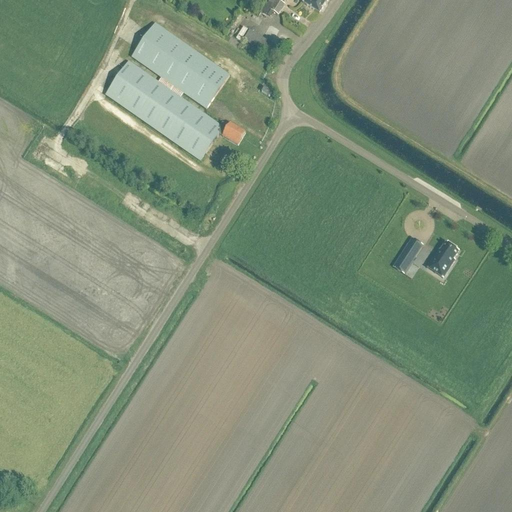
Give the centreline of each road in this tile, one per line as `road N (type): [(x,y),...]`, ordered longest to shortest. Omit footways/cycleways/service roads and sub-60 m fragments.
road 1 (unclassified): [(40,511),(292,113)]
road 2 (unclassified): [(511,246),(292,113)]
road 3 (unclassified): [(292,113),(283,77),(337,0)]
